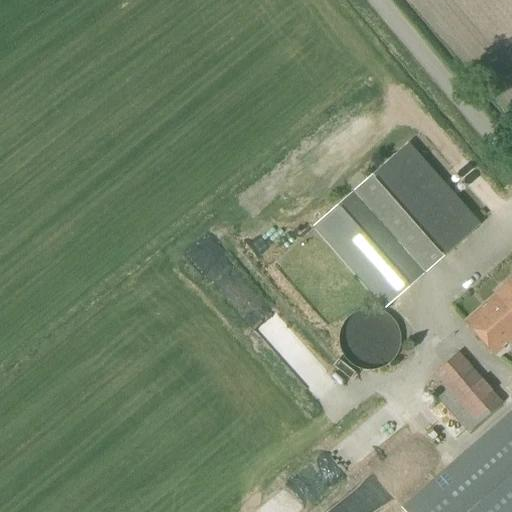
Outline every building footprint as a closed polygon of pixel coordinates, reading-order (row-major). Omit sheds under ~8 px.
[(384,309),(423,274),(478,226),(407,145),(352,193),(312,227),(384,309)] [(198,264),(226,298),(249,278),(222,245),(198,264)] [(290,284),(302,276),(285,251),(273,259),(290,284)] [(511,276),(495,292),(497,294),(465,322),(494,356),(511,340),(511,276)] [(338,386),(276,310),(259,324),(320,400),(338,386)] [(433,392),(436,395),(467,433),(501,404),(458,352),(432,375),(441,385),(433,392)] [(511,511),(511,415),(403,510),(404,511),(511,511)] [(357,511),(349,502),(337,511),(357,511)]
